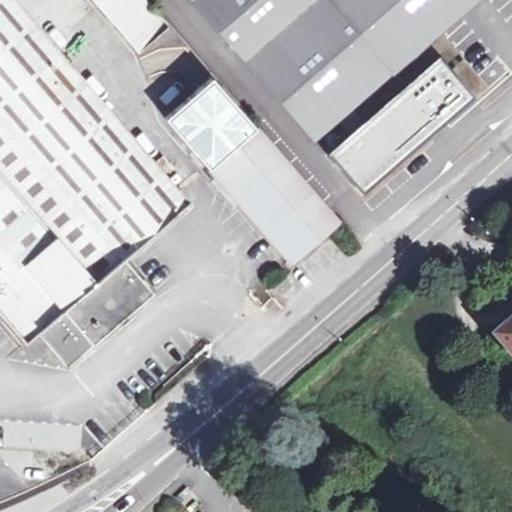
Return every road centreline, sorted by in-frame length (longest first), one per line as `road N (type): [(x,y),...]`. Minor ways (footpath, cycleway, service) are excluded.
road 1 (secondary): [(178,443),(511,155)]
road 2 (unknown): [(397,254),(186,0)]
